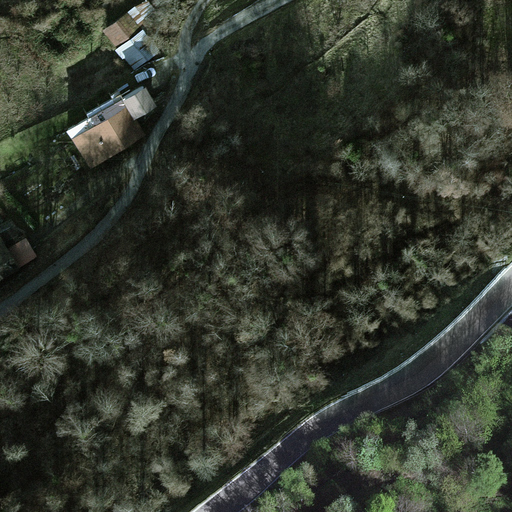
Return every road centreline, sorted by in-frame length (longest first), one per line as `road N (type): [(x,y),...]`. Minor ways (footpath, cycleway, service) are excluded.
road 1 (tertiary): [(511,284),(433,360),(312,431),(212,511)]
road 2 (residential): [(0,307),(106,224),(137,180),(192,66)]
